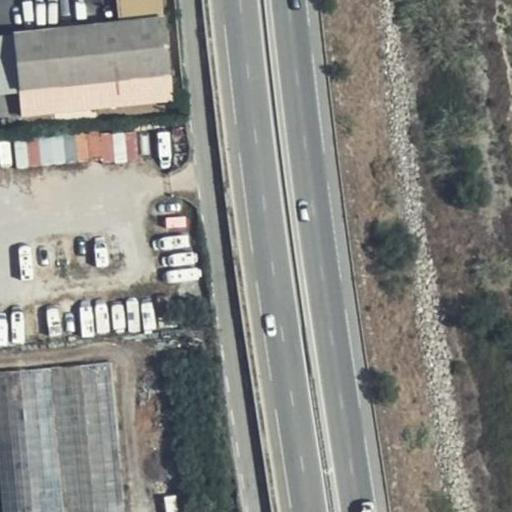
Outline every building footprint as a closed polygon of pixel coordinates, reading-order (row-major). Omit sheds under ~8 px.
[(117,0),(119,21),(156,17),(154,0),(117,0)] [(154,0),(156,17),(164,16),(162,0),(154,0)] [(164,101),(173,100),(164,16),(156,17),(164,101)] [(22,116),(164,101),(156,17),(119,21),(13,32),(20,91),(22,116)] [(0,93),(20,91),(13,32),(0,33),(0,93)] [(127,131),(19,136),(20,164),(128,158),(127,131)] [(172,317),(171,294),(158,295),(159,318),(172,317)] [(127,511),(112,361),(0,371),(0,462),(4,511),(127,511)]
